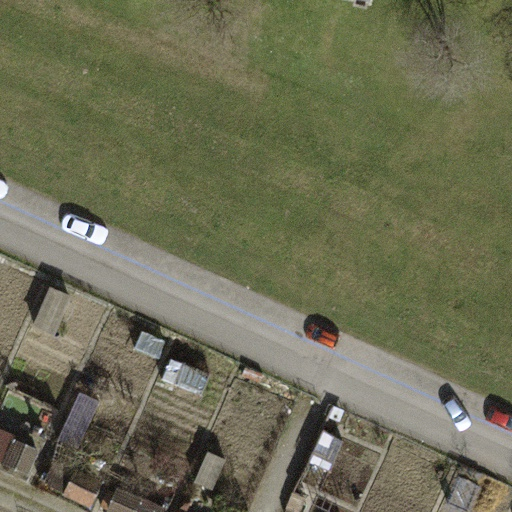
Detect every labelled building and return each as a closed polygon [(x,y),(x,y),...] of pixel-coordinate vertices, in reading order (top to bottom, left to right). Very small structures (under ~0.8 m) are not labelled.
[(221,388),(170,366),(161,386),(212,408),(221,388)] [(34,384),(10,374),(1,396),(24,406),(34,384)] [(40,451),(0,433),(0,469),(27,481),(40,451)] [(334,453),(318,445),(308,469),(324,476),(334,453)] [(98,481),(52,460),(39,490),(85,510),(98,481)] [(162,511),(114,491),(104,511),(162,511)]
